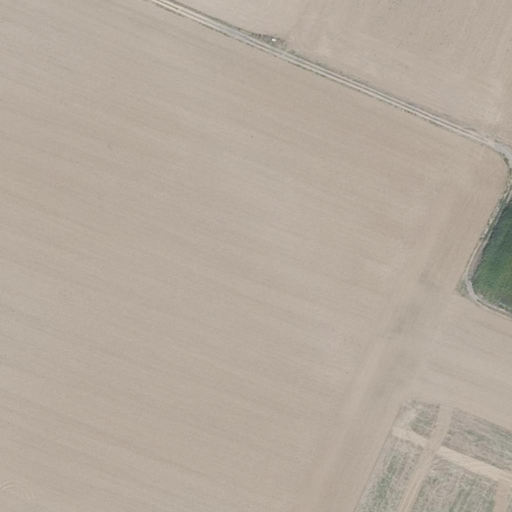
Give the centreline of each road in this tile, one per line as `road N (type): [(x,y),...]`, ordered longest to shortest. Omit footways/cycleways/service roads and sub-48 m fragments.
road 1 (track): [(156,0),(501,149),(511,161)]
road 2 (track): [(511,184),(469,281),(481,301),(511,314)]
